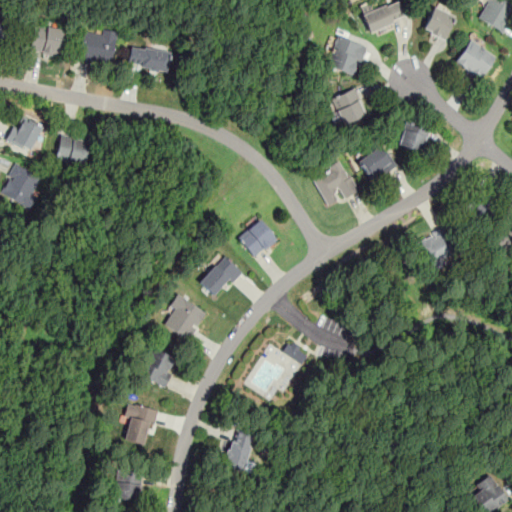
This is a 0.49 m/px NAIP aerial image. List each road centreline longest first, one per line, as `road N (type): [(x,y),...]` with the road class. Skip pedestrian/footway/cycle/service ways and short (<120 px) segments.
road 1 (residential): [(175,511),(198,402),(258,307),(323,253),(445,174),(480,139),(511,84)]
road 2 (residential): [(323,253),(272,174),(216,131),(173,114),(0,82)]
road 3 (residential): [(401,70),(511,165)]
